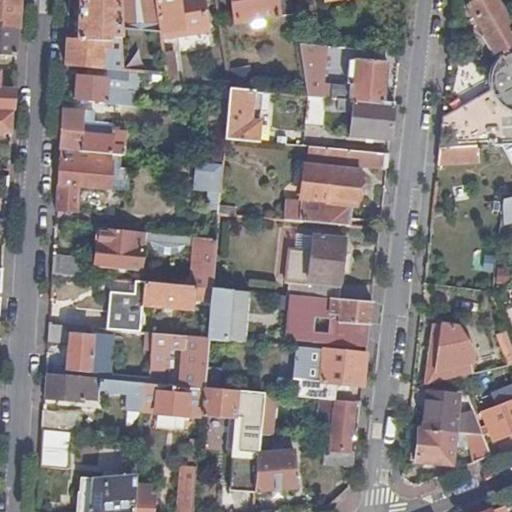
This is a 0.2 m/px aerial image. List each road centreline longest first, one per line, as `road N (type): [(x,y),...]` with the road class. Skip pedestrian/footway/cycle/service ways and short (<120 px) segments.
road 1 (residential): [(430,0),(373,511)]
road 2 (residential): [(12,511),(45,0)]
